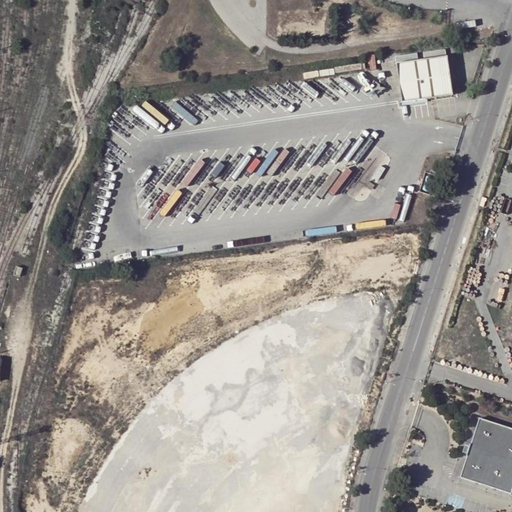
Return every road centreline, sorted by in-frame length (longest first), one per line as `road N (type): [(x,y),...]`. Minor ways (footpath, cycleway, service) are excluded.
road 1 (track): [(0,484),(32,282),(53,206),(85,136),(70,74),(73,0)]
road 2 (residential): [(511,33),(368,482)]
